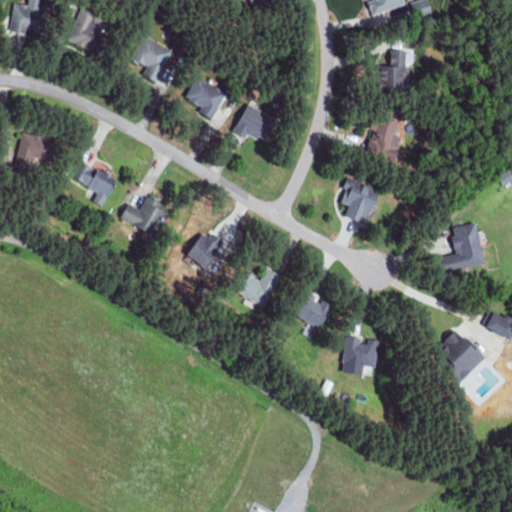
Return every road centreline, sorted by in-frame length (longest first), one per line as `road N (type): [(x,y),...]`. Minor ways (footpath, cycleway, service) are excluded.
road 1 (residential): [(0,80),(48,88),(141,132),(373,271)]
road 2 (residential): [(323,0),(321,133),(276,218)]
